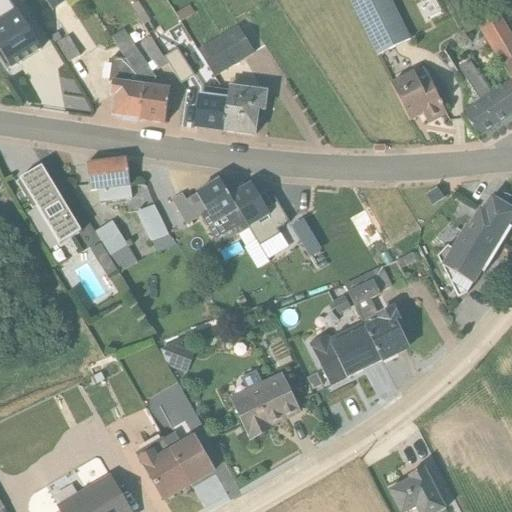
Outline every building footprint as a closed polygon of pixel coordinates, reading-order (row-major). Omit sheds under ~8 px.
[(7,0),(0,0),(0,50),(11,68),(39,50),(7,0)] [(43,0),(51,12),(66,2),(68,6),(77,0),(43,0)] [(410,40),(389,0),(347,0),(376,57),(410,40)] [(479,26),(464,0),(447,0),(466,34),(479,26)] [(150,23),(137,3),(131,7),(144,27),(150,23)] [(511,85),(511,34),(511,35),(494,9),(475,19),(511,85)] [(237,27),(197,51),(199,54),(215,79),(254,55),(237,27)] [(150,38),(136,48),(123,30),(112,38),(127,61),(144,86),(138,121),(165,125),(170,89),(161,87),(153,75),(167,66),(162,57),(150,38)] [(57,34),(50,38),(66,65),(80,57),(67,37),(61,40),(57,34)] [(200,92),(195,130),(223,133),(228,92),(222,90),(215,79),(199,54),(179,60),(173,51),(162,57),(180,85),(201,78),(208,89),(201,88),(202,91),(200,92)] [(127,61),(112,58),(107,82),(111,82),(109,97),(115,98),(113,118),(138,121),(144,86),(127,61)] [(463,116),(477,137),(511,113),(511,85),(509,81),(491,93),(470,63),(466,63),(457,68),(480,103),(463,116)] [(390,85),(409,122),(422,116),(427,125),(446,116),(432,86),(434,85),(426,70),(423,69),(390,85)] [(259,91),(257,84),(229,80),(223,133),(254,138),(256,123),(262,123),(268,92),(259,91)] [(126,160),(86,165),(90,193),(97,192),(98,204),(131,200),(126,160)] [(41,168),(15,183),(21,192),(15,196),(20,205),(26,201),(32,211),(37,208),(59,245),(80,232),(41,168)] [(219,182),(196,195),(207,214),(201,218),(215,241),(235,229),(238,235),(237,236),(245,248),(255,242),(230,198),(219,182)] [(279,235),(276,231),(288,223),(268,189),(258,195),(251,185),(230,198),(255,242),(259,247),(279,235)] [(461,235),(496,255),(511,230),(509,228),(511,222),(511,211),(505,207),(510,198),(503,195),(500,196),(495,201),(491,198),(482,212),(479,210),(468,228),(466,227),(461,235)] [(153,206),(136,214),(149,243),(156,255),(176,246),(167,236),(153,206)] [(306,214),(294,222),(312,252),(325,244),(306,214)] [(137,263),(112,223),(95,233),(120,273),(137,263)] [(496,255),(461,235),(452,250),(447,248),(437,258),(457,299),(466,295),(480,273),(484,275),(496,255)] [(112,267),(99,245),(89,251),(102,273),(112,267)] [(396,262),(400,271),(416,263),(411,254),(396,262)] [(391,288),(381,267),(343,286),(362,323),(382,363),(410,349),(400,330),(404,328),(394,307),(377,315),(371,302),(380,297),(379,294),(391,288)] [(327,336),(309,345),(330,388),(382,363),(362,323),(329,340),(327,336)] [(184,370),(190,354),(171,348),(166,363),(184,370)] [(301,416),(281,374),(260,384),(254,373),(239,380),(244,392),(228,399),(249,444),(275,431),(274,429),(301,416)] [(175,434),(163,440),(190,488),(215,474),(194,437),(181,444),(175,434)] [(190,488),(163,440),(135,456),(163,504),(190,488)] [(408,481),(387,492),(397,511),(441,511),(445,511),(423,469),(406,478),(408,481)] [(57,511),(131,511),(110,476),(55,508),(57,511)]
